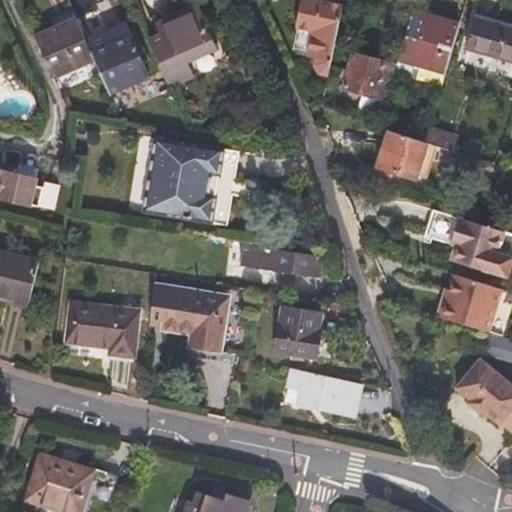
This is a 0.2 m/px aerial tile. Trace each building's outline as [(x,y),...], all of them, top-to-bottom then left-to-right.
[(321,74),(328,76),(345,2),(336,0),(303,0),(297,29),(311,33),(306,57),(316,60),(315,66),(321,74)] [(403,40),(412,10),(400,5),(390,36),(403,40)] [(163,34),(150,40),(170,86),(193,76),(187,60),(214,47),(197,6),(159,23),(163,34)] [(446,74),(461,25),(412,9),(412,10),(403,40),(398,58),(446,74)] [(478,14),(477,19),(489,23),(491,17),(478,14)] [(489,23),(477,19),(469,48),(511,60),(511,23),(491,17),(489,23)] [(89,43),(78,19),(37,36),(55,78),(96,60),(89,43)] [(96,60),(110,94),(151,77),(128,24),(89,43),(96,60)] [(346,86),(385,99),(394,70),(395,65),(356,54),(346,86)] [(395,65),(394,70),(443,85),(446,74),(398,58),(395,65)] [(440,146),(454,150),(458,136),(430,127),(426,141),(429,143),(440,146)] [(426,141),(391,130),(379,167),(417,179),(418,177),(429,143),(426,141)] [(211,175),(219,176),(224,149),(155,136),(142,209),(211,223),(216,195),(208,193),(211,175)] [(428,180),(440,146),(429,143),(418,177),(428,180)] [(33,203),(41,204),(44,188),(38,187),(40,174),(26,171),(25,175),(2,170),(3,168),(0,167),(0,196),(33,204),(33,203)] [(216,195),(219,176),(211,175),(208,193),(216,195)] [(44,188),(41,204),(54,207),(58,192),(44,188)] [(81,232),(83,217),(74,216),(72,230),(81,232)] [(462,241),(461,246),(456,262),(511,280),(511,279),(511,257),(503,254),(509,234),(464,219),(457,238),(462,241)] [(273,249),(273,244),(239,239),(238,247),(244,248),(242,263),(284,269),(284,274),(300,277),(301,272),(321,274),(323,257),(273,249)] [(0,294),(29,301),(40,260),(0,251),(0,294)] [(445,305),(441,317),(492,332),(505,290),(458,275),(450,301),(448,306),(445,305)] [(229,294),(157,286),(153,318),(165,320),(165,327),(196,330),(195,345),(223,349),(229,294)] [(135,355),(141,309),(72,301),(67,340),(112,346),(112,352),(135,355)] [(317,330),(320,312),(284,306),(277,350),(316,357),(320,331),(317,330)] [(511,354),(511,337),(492,332),(487,348),(511,354)] [(505,420),(511,427),(511,379),(485,356),(460,384),(473,397),(471,399),(486,413),(489,410),(503,422),(505,420)] [(358,416),(365,383),(294,367),(290,385),(301,388),(299,403),(300,403),(358,416)] [(299,408),(300,403),(299,403),(301,388),(290,385),(287,384),(283,404),(299,408)] [(106,471),(64,458),(63,461),(44,455),(31,500),(70,511),(86,511),(92,491),(100,492),(106,471)] [(185,511),(240,511),(244,501),(220,492),(219,496),(198,490),(195,502),(189,501),(185,511)]
